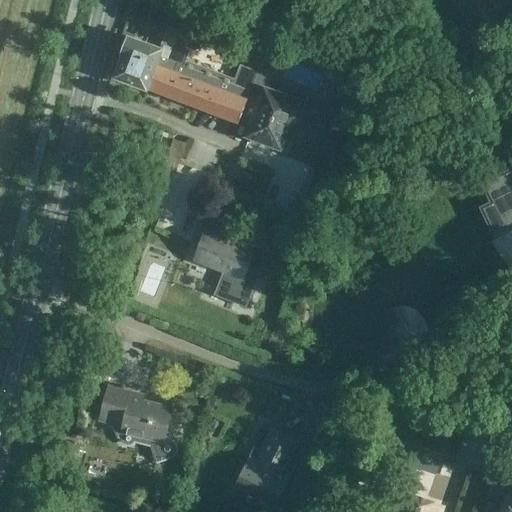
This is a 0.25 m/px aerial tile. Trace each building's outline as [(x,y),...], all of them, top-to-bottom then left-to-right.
[(474,0),(483,13),(504,0),(474,0)] [(173,48),(179,31),(168,27),(159,49),(145,44),(149,34),(134,29),(131,38),(129,38),(122,55),(123,55),(115,78),(147,90),(147,89),(159,57),(168,60),(172,48),(173,48)] [(172,48),(168,60),(159,57),(147,89),(147,90),(238,124),(246,103),(258,72),(239,65),(238,69),(237,68),(236,70),(237,71),(234,79),(186,61),(191,50),(186,48),(190,36),(179,31),(173,48),(172,48)] [(259,68),(258,72),(246,103),(259,107),(248,136),(269,143),(268,146),(276,149),(277,146),(280,147),(285,135),(289,137),(295,121),(291,119),(297,101),(296,101),(297,96),(282,90),(280,95),(266,90),(273,73),(259,68)] [(163,167),(177,171),(185,144),(171,139),(163,167)] [(511,168),(483,183),(505,230),(511,225),(511,168)] [(292,240),(304,245),(309,232),(298,227),(292,240)] [(195,260),(242,278),(254,247),(207,229),(195,260)] [(124,437),(124,440),(125,443),(128,444),(132,444),(135,441),(153,445),(158,462),(173,456),(174,455),(177,451),(177,447),(176,445),(174,442),(170,439),(164,439),(171,408),(145,402),(135,399),(136,395),(109,388),(101,421),(124,427),(123,431),(124,431),(122,437),(124,437)] [(297,443),(284,437),(271,430),(256,460),(250,457),(233,492),(272,511),(288,478),(282,475),(297,443)] [(511,511),(511,489),(504,508),(489,502),(484,511),(511,511)] [(438,511),(441,507),(402,494),(396,511),(438,511)]
